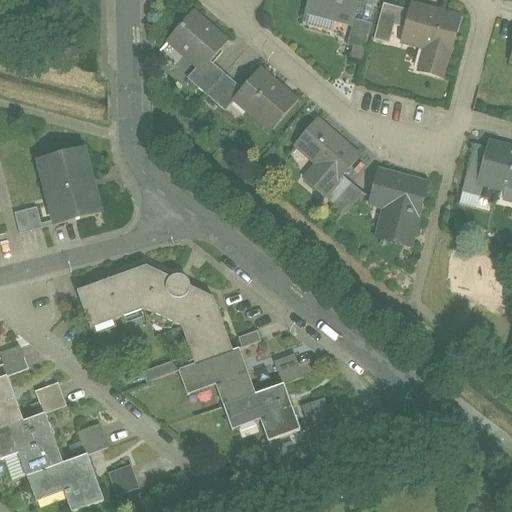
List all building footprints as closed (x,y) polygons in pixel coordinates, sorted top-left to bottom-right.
[(353,23),(358,0),(307,0),(301,28),(333,36),(335,28),(351,32),(353,23)] [(404,31),(409,14),(382,6),(372,42),(388,46),(393,28),(404,31)] [(462,20),(411,6),(409,14),(404,31),(399,47),(423,54),(417,77),(445,85),(462,20)] [(164,45),(196,74),(206,62),(224,42),(191,14),(164,45)] [(370,27),(353,23),(351,32),(344,59),(361,63),(370,27)] [(231,104),(240,93),(206,62),(196,74),(187,83),(221,114),(231,104)] [(231,104),(268,136),(296,104),(259,72),(240,93),(231,104)] [(312,168),(299,183),(323,202),(342,180),(358,159),(316,125),(293,152),(312,168)] [(511,153),(488,147),(487,151),(475,148),(459,206),(476,210),(482,189),(511,196),(511,153)] [(38,162),(55,226),(101,214),(84,150),(38,162)] [(381,213),(374,244),(412,252),(427,185),(376,174),(368,210),(381,213)] [(351,187),(342,180),(323,202),(332,210),(351,187)] [(361,196),(351,187),(332,210),(342,218),(361,196)] [(188,353),(225,340),(207,287),(184,277),(184,274),(184,271),(182,269),(181,267),(178,265),(175,265),(172,265),(169,265),(167,266),(165,268),(141,256),(69,281),(83,319),(139,299),(145,302),(144,306),(144,308),(145,311),(147,314),(149,316),(152,318),(155,318),(158,318),(161,318),(163,318),(166,316),(168,313),(175,316),(188,353)] [(253,409),(262,433),(296,421),(288,396),(279,373),(250,383),(242,361),(234,338),(225,340),(188,353),(172,359),(181,385),(211,375),(226,419),(253,409)] [(286,385),(308,380),(303,355),(280,360),(286,385)] [(58,479),(66,502),(97,491),(88,468),(81,446),(56,454),(52,440),(45,421),(39,404),(18,411),(9,387),(2,365),(0,365),(0,447),(13,443),(29,489),(58,479)] [(82,434),(89,456),(114,449),(108,427),(82,434)] [(114,474),(123,497),(146,488),(137,465),(114,474)]
